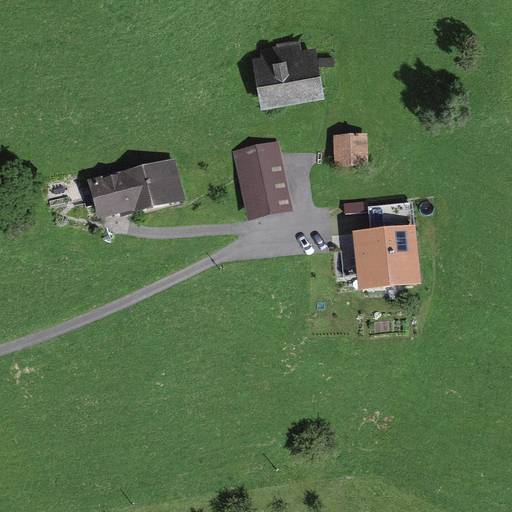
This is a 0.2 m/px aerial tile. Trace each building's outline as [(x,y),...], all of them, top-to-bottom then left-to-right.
[(329,40),(264,54),(274,99),(338,85),(329,40)] [(375,126),(341,130),(346,165),(379,160),(375,126)] [(294,133),(246,146),(264,213),(313,200),(294,133)] [(178,201),(169,167),(132,177),(140,211),(178,201)] [(140,211),(132,177),(94,187),(103,220),(140,211)] [(429,222),(371,230),(378,285),(436,277),(429,222)]
